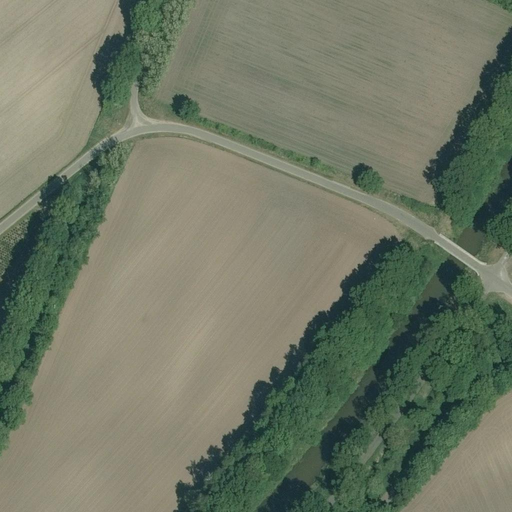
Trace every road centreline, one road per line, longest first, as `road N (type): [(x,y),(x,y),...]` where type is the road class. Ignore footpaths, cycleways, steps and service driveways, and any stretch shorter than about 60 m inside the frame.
road 1 (unclassified): [(497,280),(427,230),(181,128),(139,126)]
road 2 (unclassified): [(497,280),(387,431),(313,511)]
road 3 (residential): [(0,403),(96,150)]
road 4 (residential): [(376,511),(459,401),(511,372)]
road 5 (residential): [(139,126),(134,93),(168,0)]
road 6 (unclassified): [(96,150),(0,229)]
